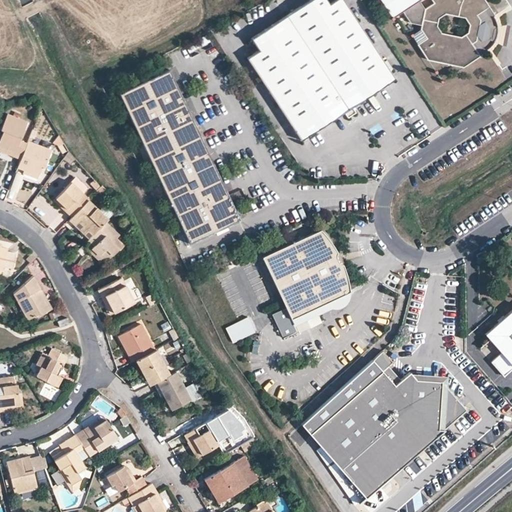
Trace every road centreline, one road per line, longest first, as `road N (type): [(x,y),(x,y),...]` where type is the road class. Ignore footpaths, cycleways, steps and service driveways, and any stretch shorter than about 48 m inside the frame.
road 1 (residential): [(511,99),(395,174),(379,212),(403,255),(427,258),(454,252),(511,216)]
road 2 (residential): [(0,217),(52,260),(85,328),(92,368)]
road 3 (residential): [(92,368),(134,405),(197,511)]
road 4 (residential): [(92,368),(63,417),(0,440)]
